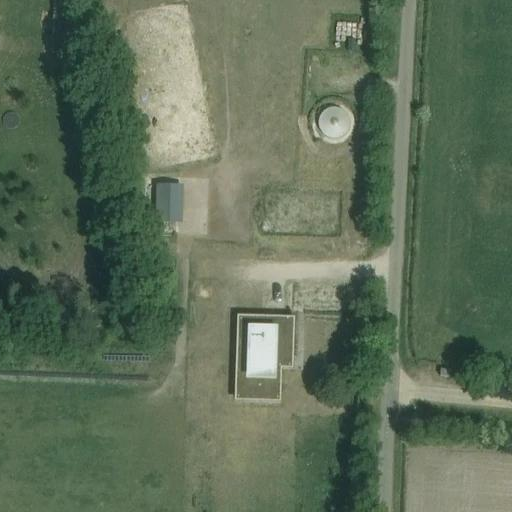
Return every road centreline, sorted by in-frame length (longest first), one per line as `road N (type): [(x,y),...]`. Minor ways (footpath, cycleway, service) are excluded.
road 1 (unclassified): [(388,391),(401,0)]
road 2 (unclassified): [(388,391),(511,403)]
road 3 (unclassified): [(383,511),(388,391)]
